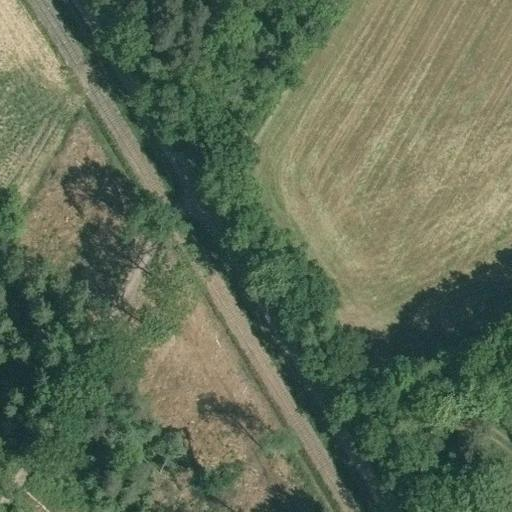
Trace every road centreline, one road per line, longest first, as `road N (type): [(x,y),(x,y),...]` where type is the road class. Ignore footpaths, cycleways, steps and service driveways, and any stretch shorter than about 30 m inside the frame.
road 1 (track): [(388,511),(79,0)]
road 2 (track): [(354,457),(511,392)]
